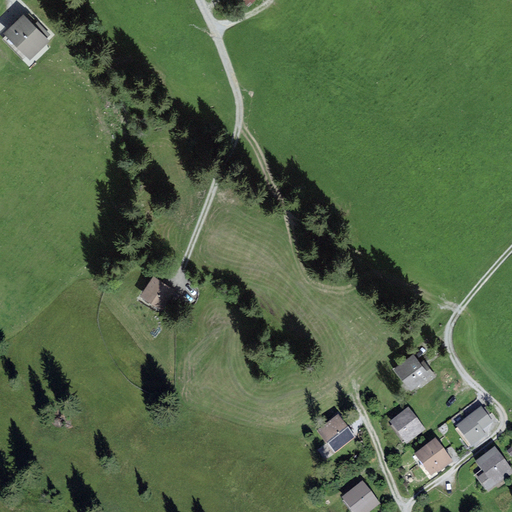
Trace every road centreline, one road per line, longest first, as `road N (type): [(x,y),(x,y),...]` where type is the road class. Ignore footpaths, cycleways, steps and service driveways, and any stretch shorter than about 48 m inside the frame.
road 1 (track): [(197,0),(300,273),(323,290),(397,284),(456,311)]
road 2 (track): [(401,505),(504,422),(464,375),(447,338),(456,311),(511,251)]
road 3 (track): [(179,268),(241,110)]
road 4 (track): [(356,397),(404,511)]
